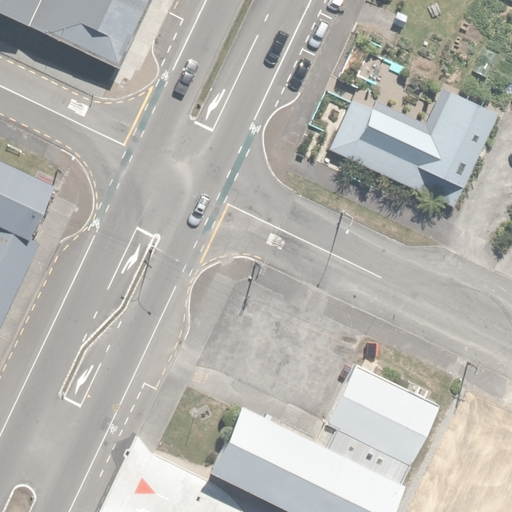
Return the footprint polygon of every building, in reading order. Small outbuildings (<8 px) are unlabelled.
[(0,0),(0,5),(37,24),(49,0),(0,0)] [(119,60),(144,0),(60,0),(48,29),(119,60)] [(367,93),(343,145),(454,196),(495,110),(447,88),(431,123),(367,93)] [(50,177),(0,153),(0,218),(25,230),(50,177)] [(0,316),(38,235),(0,218),(0,316)] [(240,401),(210,463),(310,511),(380,511),(433,405),(365,372),(329,444),(240,401)]
